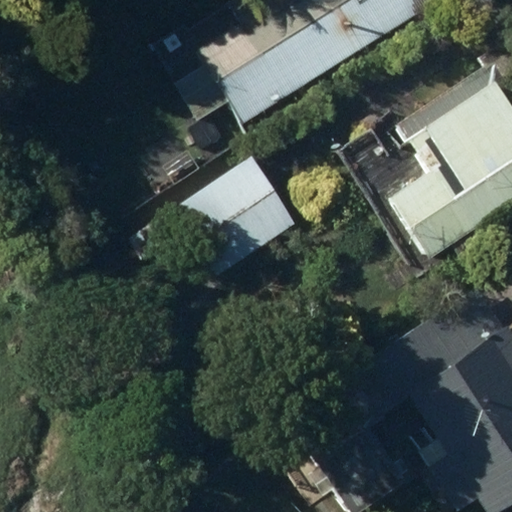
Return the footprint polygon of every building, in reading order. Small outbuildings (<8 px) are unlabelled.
[(205,63),(171,83),(193,119),(226,99),(239,120),(415,12),(417,15),(442,0),(226,0),(239,22),(196,48),(205,63)] [(422,171),(384,196),(425,258),(447,244),(455,255),(479,239),(471,228),(511,200),(511,118),(500,101),(510,95),(488,61),(398,120),(407,134),(400,139),(422,171)] [(248,155),(166,210),(211,276),(293,222),(248,155)] [(166,212),(126,235),(140,258),(179,235),(166,212)] [(382,417),(379,412),(405,393),(435,436),(413,451),(453,508),(472,495),(483,511),(494,511),(511,499),(511,340),(472,282),(347,369),(355,381),(291,426),(350,511),(358,511),(403,481),(366,428),(382,417)] [(144,313),(116,332),(140,364),(167,344),(144,313)]
